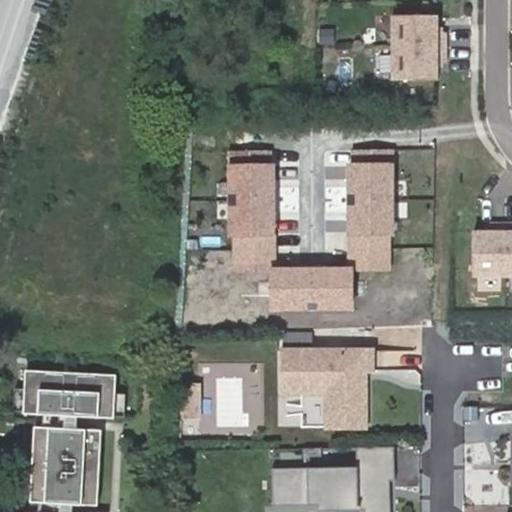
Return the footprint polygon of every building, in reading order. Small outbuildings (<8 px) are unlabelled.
[(437,17),(386,16),(385,80),(437,79),(437,17)] [(276,150),(231,150),(231,268),(276,268),(276,150)] [(391,150),(350,150),(350,266),(358,266),(391,266),(391,150)] [(511,231),(468,231),(466,274),(511,275),(511,231)] [(358,266),(276,268),(276,310),(359,309),(358,266)] [(331,392),(331,426),(374,426),(374,371),(381,371),(381,345),(286,345),(286,392),(331,392)] [(74,511),(75,503),(100,504),(104,431),(79,429),(80,415),(117,417),(120,374),(30,369),(27,412),(46,413),(46,426),(39,426),(35,500),(41,501),(40,511),(74,511)] [(360,466),(273,467),(273,511),(394,511),(394,448),(360,449),(360,466)]
